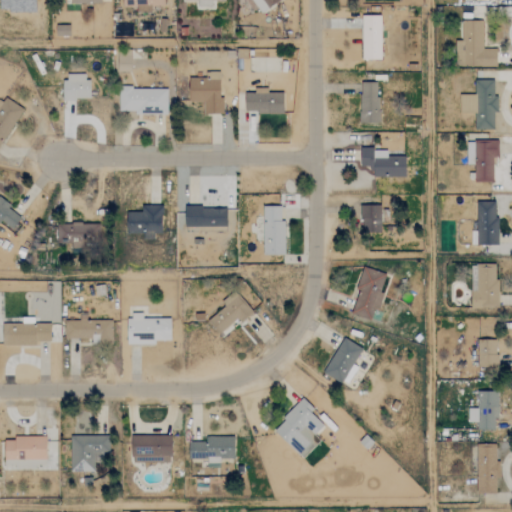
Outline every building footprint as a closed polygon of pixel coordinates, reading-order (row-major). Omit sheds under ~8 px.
[(0,0),(0,12),(35,12),(35,0),(0,0)] [(164,5),(163,0),(122,0),(123,7),(136,6),(136,12),(151,12),(151,6),(164,5)] [(250,0),(261,14),(279,0),(250,0)] [(381,60),(381,16),(361,16),(362,60),(381,60)] [(482,21),(462,21),(463,67),(496,67),(496,49),(483,49),(482,21)] [(69,25),(56,25),(56,37),(70,36),(69,25)] [(131,53),(117,53),(116,72),(131,72),(131,53)] [(220,73),(205,73),(205,78),(189,78),(189,102),(203,102),(202,114),(223,114),(223,99),(219,99),(220,73)] [(89,99),(88,74),(63,75),(64,100),(89,99)] [(494,80),(475,80),(475,129),(495,130),(496,96),(493,96),(494,80)] [(378,123),(378,82),(360,82),(359,123),(378,123)] [(167,114),(167,89),(119,88),(119,113),(167,114)] [(283,93),(267,93),(267,91),(244,91),(245,113),(283,113),(283,93)] [(0,107),(0,147),(21,107),(5,99),(0,107)] [(494,182),(495,141),(474,140),(474,182),(494,182)] [(405,177),(405,156),(386,156),(387,149),(360,149),(360,167),(371,167),(371,177),(405,177)] [(497,245),(497,202),(476,202),(476,233),(471,233),(471,245),(497,245)] [(162,234),(162,206),(141,206),(141,213),(127,213),(127,235),(143,235),(143,240),(154,240),(154,234),(162,234)] [(284,220),(280,220),(281,207),(262,206),(262,255),(284,255),(284,220)] [(362,233),(381,232),(380,206),(361,206),(362,233)] [(185,227),(227,227),(226,207),(184,208),(185,227)] [(56,244),(71,244),(71,248),(85,249),(85,242),(99,242),(99,224),(56,223),(56,244)] [(370,320),(374,308),(378,309),(383,294),(380,292),(386,275),(363,266),(355,290),(359,291),(351,313),(370,320)] [(471,309),(498,308),(497,266),(476,267),(477,291),(471,292),(471,309)] [(251,311),(237,293),(207,318),(220,335),(251,311)] [(170,343),(170,319),(142,319),(142,313),(128,313),(128,343),(170,343)] [(64,340),(112,340),(112,320),(64,321),(64,340)] [(50,324),(2,323),(2,344),(37,345),(37,341),(50,342),(50,324)] [(323,372),(346,386),(358,368),(352,364),(362,349),(344,338),(323,372)] [(477,367),(496,368),(497,341),(477,340),(477,367)] [(494,430),(494,419),(498,419),(498,392),(477,391),(477,409),(468,409),(468,423),(477,423),(477,430),(494,430)] [(272,430),(303,459),(320,441),(314,435),(323,425),(310,412),(313,409),(303,398),(272,430)] [(171,435),(131,436),(132,463),(171,462),(171,435)] [(108,436),(70,436),(70,471),(93,472),(94,462),(108,463),(108,436)] [(4,438),(4,470),(36,469),(36,466),(46,466),(45,437),(4,438)] [(234,437),(205,437),(205,442),(188,442),(188,459),(207,459),(207,468),(219,468),(219,459),(234,459),(234,437)] [(498,461),(495,461),(495,447),(476,446),(476,494),(498,494),(498,461)]
